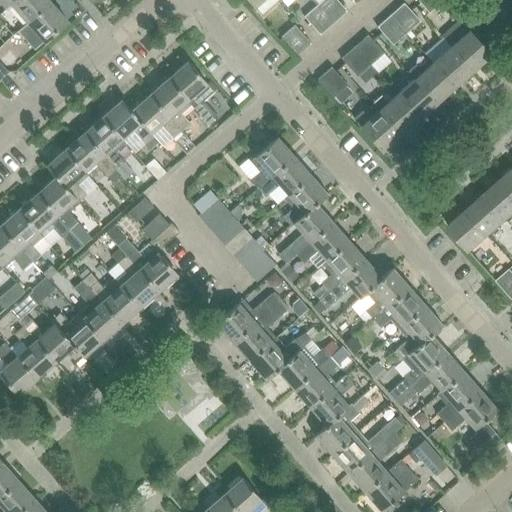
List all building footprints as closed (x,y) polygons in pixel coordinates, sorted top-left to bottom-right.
[(0,0),(0,4),(5,10),(12,4),(17,0),(0,0)] [(17,0),(12,4),(28,22),(51,2),(49,0),(17,0)] [(323,0),(318,5),(334,23),(348,11),(338,0),(323,0)] [(418,0),(429,12),(442,1),(441,0),(418,0)] [(51,2),(28,22),(44,41),(67,21),(51,2)] [(404,2),(391,14),(407,32),(420,20),(404,2)] [(334,23),(318,5),(305,17),(321,34),(334,23)] [(407,32),(391,14),(378,26),(394,44),(407,32)] [(281,37),(297,55),(311,43),(295,25),(281,37)] [(468,30),(450,47),(472,71),(491,55),(468,30)] [(368,34),(355,46),(371,64),(384,52),(368,34)] [(442,37),(424,53),(433,63),(455,87),(472,71),(450,47),(442,37)] [(371,64),(355,46),(341,58),(357,76),(371,64)] [(7,50),(0,56),(0,59),(7,67),(16,59),(7,50)] [(187,61),(168,77),(188,100),(192,105),(200,114),(210,125),(219,118),(209,107),(203,100),(214,91),(187,61)] [(0,80),(9,73),(0,63),(0,80)] [(409,71),(415,78),(437,103),(455,87),(433,63),(423,71),(417,64),(409,71)] [(332,66),(318,79),(334,96),(348,84),(332,66)] [(168,77),(149,94),(182,130),(190,123),(182,114),(192,105),(188,100),(168,77)] [(415,78),(397,94),(419,119),(437,103),(415,78)] [(149,94),(131,110),(130,110),(151,133),(151,132),(161,124),(173,138),(182,130),(149,94)] [(397,94),(379,110),(401,135),(419,119),(397,94)] [(121,99),(102,116),(122,138),(131,130),(144,144),(154,135),(151,132),(151,133),(130,110),(131,110),(121,99)] [(363,111),(354,120),(360,127),(382,152),(401,135),(379,110),(370,119),(363,111)] [(102,116),(83,132),(116,169),(125,161),(116,152),(126,142),(122,138),(102,116)] [(83,132),(64,149),(85,171),(95,162),(107,176),(116,169),(83,132)] [(144,144),(149,150),(159,142),(154,135),(144,144)] [(251,179),(258,188),(295,156),(278,136),(250,161),(260,171),(251,179)] [(64,149),(45,166),(56,177),(76,199),(75,199),(78,202),(86,195),(78,185),(89,175),(85,171),(64,149)] [(280,184),(289,194),(311,174),(295,156),(258,188),(266,196),(280,184)] [(125,161),(116,169),(122,175),(124,178),(133,171),(125,161)] [(116,169),(107,176),(113,183),(122,175),(116,169)] [(511,170),(502,179),(511,190),(511,170)] [(291,226),(295,223),(294,223),(316,203),(316,204),(328,193),(311,174),(289,194),(283,199),(292,209),(283,217),(291,226)] [(56,177),(37,193),(69,229),(78,222),(70,212),(79,204),(78,202),(75,199),(76,199),(56,177)] [(511,190),(502,179),(485,195),(506,220),(511,214),(511,190)] [(37,193),(19,210),(42,236),(51,227),(60,237),(61,236),(69,229),(37,193)] [(485,195),(467,211),(489,236),(506,220),(485,195)] [(145,197),(144,198),(128,213),(136,222),(153,207),(145,197)] [(198,215),(206,224),(226,207),(218,198),(198,215)] [(285,263),(296,254),(332,222),(316,204),(316,203),(294,223),(295,223),(303,233),(278,255),(285,263)] [(206,224),(214,233),(233,216),(226,207),(206,224)] [(19,210),(0,226),(32,262),(41,254),(32,244),(42,236),(19,210)] [(489,236),(467,211),(448,227),(470,252),(489,236)] [(142,229),(152,240),(169,225),(159,213),(142,229)] [(233,216),(214,233),(222,242),(241,225),(233,216)] [(78,222),(69,229),(74,235),(83,227),(78,222)] [(318,250),(327,260),(349,241),(332,222),(296,254),(304,262),(318,250)] [(115,223),(105,232),(117,245),(125,238),(127,236),(115,223)] [(171,223),(169,225),(152,240),(160,249),(179,232),(171,223)] [(0,263),(1,264),(11,255),(24,269),(32,262),(0,226),(0,263)] [(61,236),(75,252),(83,245),(74,235),(69,229),(61,236)] [(225,246),(233,255),(252,238),(244,229),(225,246)] [(267,245),(259,236),(254,240),(260,246),(262,249),(267,245)] [(117,245),(126,255),(159,292),(178,275),(157,252),(146,261),(135,248),(125,238),(117,245)] [(233,255),(241,264),(260,246),(254,240),(252,238),(233,255)] [(322,283),(329,291),(365,260),(349,241),(327,260),(322,264),(331,274),(322,283)] [(93,243),(86,248),(93,255),(99,250),(93,243)] [(241,264),(248,272),(268,255),(262,249),(260,246),(241,264)] [(119,248),(111,255),(118,263),(130,277),(120,286),(140,308),(159,292),(126,255),(119,248)] [(268,255),(248,272),(256,281),(276,264),(268,255)] [(278,255),(275,258),(282,266),(285,263),(278,255)] [(366,293),(371,288),(381,278),(365,260),(329,291),(319,300),(327,308),(350,288),(359,299),(366,293)] [(287,264),(281,270),(294,284),(300,278),(287,264)] [(56,271),(55,269),(51,265),(42,273),(47,279),(56,271)] [(375,302),(357,318),(365,326),(373,319),(410,287),(393,267),(381,278),(371,288),(366,293),(375,302)] [(86,268),(78,276),(82,280),(83,280),(90,273),(86,268)] [(43,279),(44,278),(37,270),(24,281),(31,289),(33,287),(43,279)] [(503,289),(511,299),(511,272),(509,270),(496,281),(503,289)] [(274,272),(265,281),(268,285),(277,285),(282,281),(274,272)] [(83,280),(82,280),(89,288),(121,325),(140,308),(120,286),(113,278),(103,287),(97,281),(90,273),(83,280)] [(46,281),(36,290),(29,296),(35,304),(54,287),(47,280),(46,281)] [(78,314),(82,319),(103,341),(121,325),(82,280),(74,288),(88,305),(78,314)] [(23,292),(15,283),(0,296),(0,302),(5,308),(23,292)] [(390,319),(399,329),(426,305),(410,287),(373,319),(380,328),(390,319)] [(218,320),(215,323),(232,343),(269,310),(281,300),(274,291),(262,302),(253,310),(244,299),(239,303),(218,320)] [(27,295),(9,311),(14,318),(17,321),(36,305),(35,304),(29,296),(27,295)] [(292,303),(292,310),(298,317),(307,308),(298,298),(292,303)] [(232,343),(249,361),(277,337),(268,326),(289,308),(281,300),(232,343)] [(403,360),(409,354),(432,334),(443,324),(426,305),(399,329),(408,339),(394,352),(402,361),(403,360)] [(9,311),(0,319),(0,327),(1,329),(14,318),(9,311)] [(60,313),(51,321),(53,325),(54,324),(74,346),(73,346),(83,358),(103,341),(82,319),(78,314),(68,323),(60,313)] [(31,319),(23,326),(55,363),(73,346),(74,346),(54,324),(53,325),(44,333),(31,319)] [(26,348),(17,357),(37,379),(55,363),(23,326),(14,334),(26,348)] [(277,337),(249,361),(266,381),(277,370),(299,351),(303,348),(305,346),(312,340),(306,333),(295,339),(286,347),(277,337)] [(389,392),(388,393),(393,399),(448,352),(432,334),(409,354),(403,360),(411,370),(404,376),(405,378),(389,392)] [(353,337),(346,343),(354,352),(361,346),(353,337)] [(331,341),(322,348),(330,357),(338,349),(331,341)] [(17,357),(4,342),(0,346),(0,355),(7,364),(0,369),(0,376),(18,396),(37,379),(17,357)] [(299,351),(277,370),(293,389),(330,357),(322,348),(314,356),(305,346),(303,348),(299,351)] [(338,349),(330,357),(337,365),(348,355),(341,347),(338,349)] [(448,352),(393,399),(399,406),(401,405),(417,391),(419,393),(433,381),(442,391),(464,371),(448,352)] [(330,357),(293,389),(310,407),(332,388),(331,387),(336,383),(328,373),(337,365),(330,357)] [(376,361),(368,368),(377,378),(385,371),(376,361)] [(446,405),(436,414),(444,422),(481,390),(464,371),(442,391),(437,395),(446,405)] [(310,407),(326,425),(326,426),(348,406),(339,396),(353,384),(346,375),(331,387),(332,388),(310,407)] [(474,430),(484,420),(498,409),(481,390),(444,422),(447,426),(451,431),(465,419),(474,430)] [(360,397),(352,404),(358,412),(367,404),(360,397)] [(326,425),(314,436),(331,455),(354,435),(358,431),(349,421),(359,412),(358,412),(352,404),(351,403),(348,406),(326,426),(326,425)] [(420,411),(412,418),(419,426),(427,419),(420,411)] [(354,435),(331,455),(347,474),(384,441),(395,432),(395,431),(402,425),(394,417),(377,433),(367,441),(358,431),(354,435)] [(484,420),(474,430),(476,432),(469,439),(478,448),(495,432),(484,420)] [(447,426),(434,437),(440,444),(453,433),(451,431),(447,426)] [(347,474),(364,492),(386,472),(378,462),(402,440),(395,432),(347,474)] [(445,463),(434,451),(423,439),(414,447),(436,472),(445,463)] [(386,472),(364,492),(381,511),(418,479),(400,459),(386,472)] [(0,496),(19,480),(2,461),(0,463),(0,496)] [(222,494),(237,511),(252,511),(251,511),(262,501),(242,477),(222,494)] [(2,511),(19,511),(35,499),(19,480),(0,496),(0,504),(5,510),(2,511)] [(204,511),(205,511),(237,511),(222,494),(204,511)] [(47,511),(35,499),(19,511),(47,511)]
